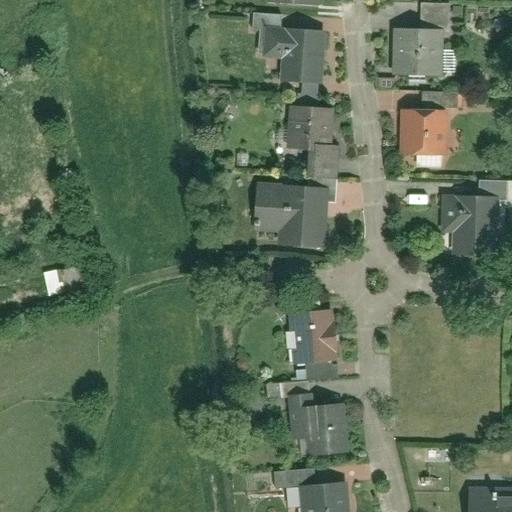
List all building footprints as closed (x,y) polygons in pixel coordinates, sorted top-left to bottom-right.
[(267,0),(267,10),(316,9),(315,0),(267,0)] [(448,8),(391,10),(391,33),(448,31),(448,8)] [(275,15),(247,15),(247,32),(275,32),(275,15)] [(321,86),(320,33),(254,34),(254,61),(280,60),(281,87),(321,86)] [(390,37),(389,80),(435,80),(436,37),(390,37)] [(440,49),(439,71),(450,71),(450,49),(440,49)] [(417,92),(418,108),(457,105),(455,89),(417,92)] [(399,113),(397,158),(439,160),(440,115),(399,113)] [(303,154),(303,180),(333,180),(332,150),(315,150),(314,114),(280,114),(280,154),(303,154)] [(250,235),(274,235),(274,248),(322,248),(322,188),(274,188),(274,197),(250,197),(250,235)] [(337,191),(337,210),(363,210),(362,190),(337,191)] [(440,199),(440,252),(490,252),(490,198),(440,199)] [(40,274),(44,301),(80,296),(77,269),(40,274)] [(287,306),(287,364),(327,364),(326,306),(287,306)] [(335,370),(304,370),(304,385),(335,384),(335,370)] [(303,443),(303,459),(342,459),(342,413),(313,413),(313,400),(301,400),(301,387),(265,387),(266,406),(283,406),(283,443),(303,443)] [(308,473),(268,475),(269,490),(309,489),(308,473)] [(511,511),(511,489),(462,490),(462,511),(511,511)] [(292,491),(292,511),(345,511),(345,490),(292,491)]
